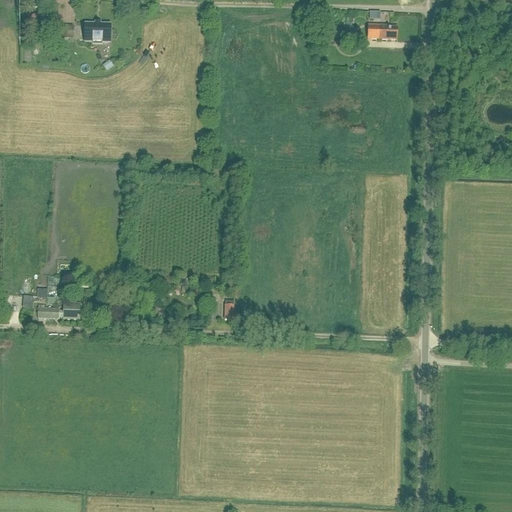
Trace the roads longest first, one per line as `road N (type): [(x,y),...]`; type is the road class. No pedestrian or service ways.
road 1 (unclassified): [(421,511),(432,0)]
road 2 (track): [(0,326),(424,341)]
road 3 (track): [(511,15),(151,0)]
